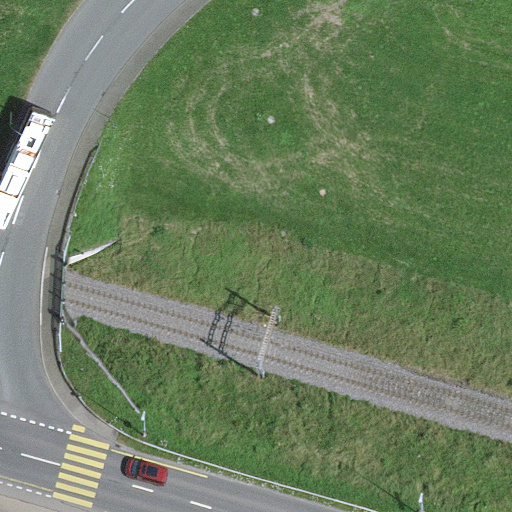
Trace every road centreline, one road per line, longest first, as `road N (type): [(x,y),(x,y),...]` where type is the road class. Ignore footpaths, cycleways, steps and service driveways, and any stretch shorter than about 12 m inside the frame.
road 1 (residential): [(0,300),(69,97),(135,0)]
road 2 (primary): [(0,449),(221,511)]
